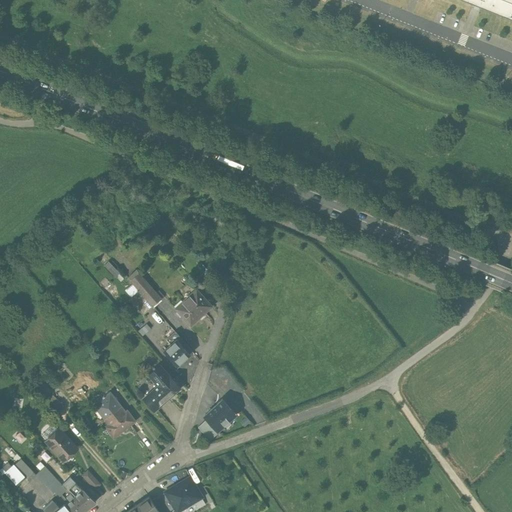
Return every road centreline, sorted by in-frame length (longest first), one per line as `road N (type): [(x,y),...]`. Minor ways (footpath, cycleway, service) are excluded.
road 1 (track): [(511,243),(0,35)]
road 2 (track): [(0,122),(69,132),(474,311)]
road 3 (primary): [(455,255),(0,69)]
road 4 (track): [(178,460),(331,404),(407,365),(474,311),(511,237)]
road 5 (residential): [(99,511),(178,460),(203,369)]
road 6 (track): [(478,511),(386,378)]
